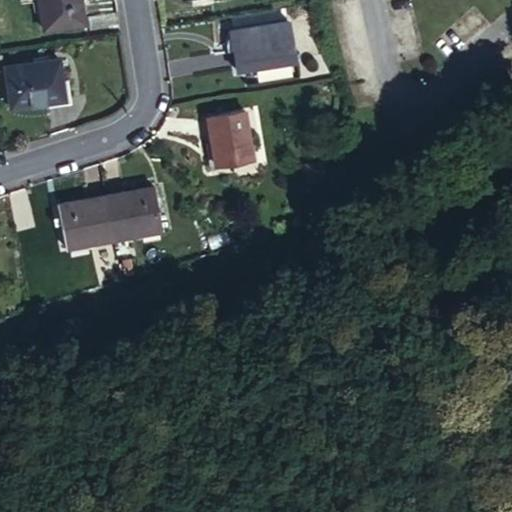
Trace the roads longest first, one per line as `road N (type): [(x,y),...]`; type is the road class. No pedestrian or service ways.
road 1 (residential): [(0,172),(123,133),(138,115),(128,0)]
road 2 (unclassified): [(367,0),(394,100),(429,90),(511,25)]
